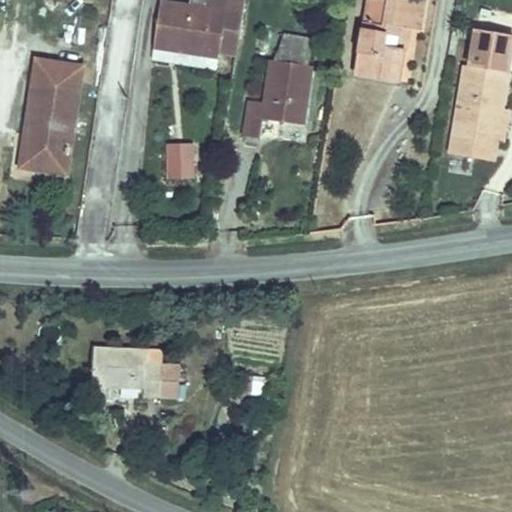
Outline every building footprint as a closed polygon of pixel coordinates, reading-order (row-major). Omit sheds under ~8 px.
[(208,37),(227,41),(232,0),(148,0),(143,36),(167,40),(166,52),(204,58),(208,37)] [(362,0),(351,59),(395,67),(405,20),(419,22),(422,0),(362,0)] [(490,139),(511,13),(469,6),(449,132),(490,139)] [(29,43),(12,152),(56,158),(72,49),(29,43)] [(238,82),(233,125),(247,127),(250,105),(295,111),(303,58),(257,51),(253,83),(238,82)] [(195,179),(195,143),(165,143),(165,179),(195,179)] [(131,398),(161,398),(163,359),(133,357),(134,341),(83,339),(81,378),(131,381),(131,398)] [(165,369),(161,401),(178,403),(182,371),(165,369)]
